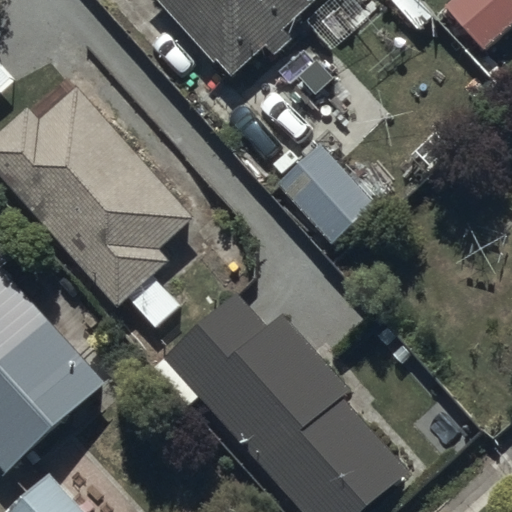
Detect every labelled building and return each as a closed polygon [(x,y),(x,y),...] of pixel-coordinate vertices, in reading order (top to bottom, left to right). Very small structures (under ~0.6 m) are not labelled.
[(347,80),(296,24),(322,0),(159,0),(233,83),(269,48),(320,104),(347,80)] [(511,32),(511,0),(457,0),(446,10),(486,55),(511,32)] [(199,221),(80,87),(40,122),(31,113),(0,140),(0,173),(146,339),(182,307),(158,280),(175,264),(164,251),(199,221)] [(382,208),(324,146),(278,188),(336,250),(382,208)] [(0,465),(11,479),(112,389),(8,272),(21,261),(0,236),(0,465)] [(239,294),(166,362),(306,511),(370,511),(413,473),(347,403),(357,394),(287,319),(274,332),(239,294)] [(88,511),(52,473),(10,511),(88,511)]
